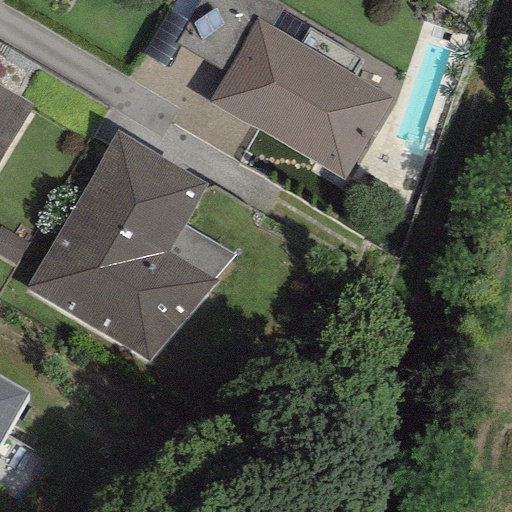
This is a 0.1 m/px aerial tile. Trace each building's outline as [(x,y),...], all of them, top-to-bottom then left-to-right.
[(280,8),(266,0),(198,0),(173,45),(222,73),(254,18),(269,27),(280,8)] [(269,27),(254,18),(222,73),(206,100),(344,179),(392,98),(269,27)] [(0,158),(31,105),(0,87),(0,158)] [(204,186),(115,132),(24,290),(148,363),(216,284),(210,279),(231,257),(180,223),(204,186)] [(26,245),(0,229),(0,256),(14,265),(26,245)] [(0,437),(26,394),(0,378),(0,437)]
